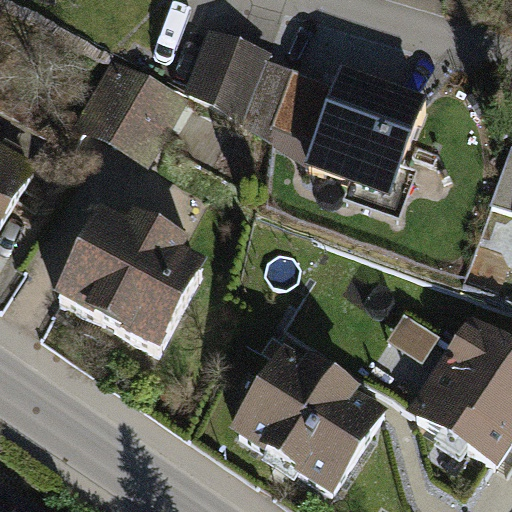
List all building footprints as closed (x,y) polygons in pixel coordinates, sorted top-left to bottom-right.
[(434,113),(350,81),(346,90),(214,40),(191,101),(331,155),(322,178),(398,207),(434,113)] [(192,106),(108,65),(70,140),(154,182),(192,106)] [(511,157),(493,207),(511,213),(511,157)] [(0,231),(35,183),(0,158),(0,231)] [(113,220),(67,307),(176,365),(222,279),(113,220)] [(393,347),(429,368),(446,338),(409,318),(393,347)] [(511,496),(511,364),(470,335),(407,425),(511,497),(511,496)] [(344,511),(419,409),(318,337),(241,445),(335,511),(344,511)]
